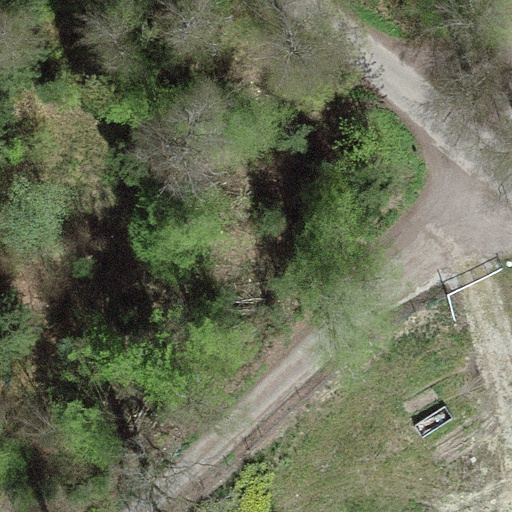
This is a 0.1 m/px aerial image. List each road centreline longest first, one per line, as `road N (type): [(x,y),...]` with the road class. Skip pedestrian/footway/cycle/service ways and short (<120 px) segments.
road 1 (track): [(140,511),(504,180)]
road 2 (unclassified): [(511,185),(297,0)]
road 3 (track): [(458,221),(511,394)]
